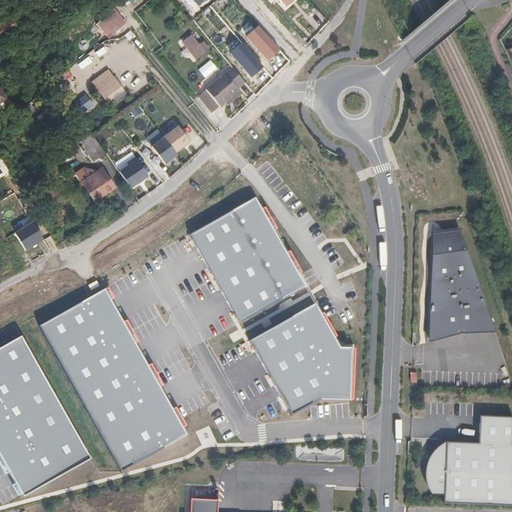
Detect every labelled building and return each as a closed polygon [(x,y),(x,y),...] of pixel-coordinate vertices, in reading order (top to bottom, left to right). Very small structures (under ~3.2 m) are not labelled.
[(114,20),(119,16),(113,7),(95,22),(103,31),(106,28),(108,30),(117,23),(114,20)] [(18,26),(11,16),(6,19),(13,29),(18,26)] [(13,29),(6,19),(0,23),(0,34),(1,37),(13,29)] [(258,24),(246,36),(267,58),(280,47),(258,24)] [(190,33),(181,40),(197,58),(210,48),(203,40),(198,44),(190,33)] [(241,41),(230,52),(252,77),(264,66),(241,41)] [(224,72),(238,88),(245,82),(230,66),(224,72)] [(220,68),(202,84),(206,89),(221,105),(225,110),(244,94),(238,88),(224,72),(220,68)] [(103,83),(97,88),(104,98),(119,87),(112,77),(110,78),(107,74),(100,79),(103,83)] [(221,105),(206,89),(198,96),(213,113),(221,105)] [(85,94),(75,101),(84,113),(93,106),(85,94)] [(342,132),(347,128),(336,116),(331,120),(342,132)] [(189,124),(181,130),(190,143),(198,137),(189,124)] [(176,125),(163,134),(175,151),(188,142),(176,125)] [(90,134),(79,141),(92,161),(103,154),(90,134)] [(163,134),(151,143),(166,164),(178,156),(175,151),(163,134)] [(138,160),(121,171),(131,187),(148,176),(138,160)] [(101,167),(81,180),(93,199),(113,185),(101,167)] [(314,193),(297,172),(295,173),(275,189),(291,210),(312,195),(314,193)] [(254,196),(190,233),(239,319),(303,282),(254,196)] [(33,221),(16,232),(27,249),(43,239),(33,221)] [(453,240),(425,244),(421,328),(420,344),(485,336),(453,240)] [(102,287),(38,323),(122,468),(185,432),(102,287)] [(321,398),(350,399),(353,348),(341,347),(316,304),(251,341),(292,413),(321,398)] [(20,335),(0,345),(0,454),(22,494),(88,458),(20,335)] [(431,508),(511,511),(511,450),(499,450),(500,422),(468,421),(467,448),(435,447),(434,453),(427,453),(423,459),(418,467),(423,469),(422,498),(431,498),(431,508)] [(210,504),(186,504),(185,511),(213,511),(214,494),(211,493),(210,504)]
